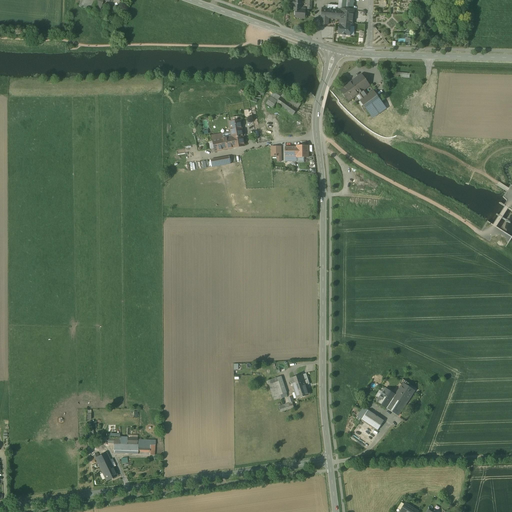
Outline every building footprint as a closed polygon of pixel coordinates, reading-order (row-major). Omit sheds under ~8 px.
[(80,0),(79,6),(93,11),(94,7),(96,0),(95,0),(80,0)] [(96,0),(94,7),(101,9),(103,0),(96,0)] [(301,0),(294,0),(294,1),(293,5),(294,5),(293,10),(296,10),(296,9),(300,10),(300,8),(301,8),(301,4),(301,0)] [(353,0),(338,0),(338,9),(341,9),(353,10),(354,0),(353,0)] [(301,8),(300,8),(300,10),(296,9),(296,10),(295,18),(299,18),(299,19),(304,19),(304,18),(305,18),(306,9),(301,8)] [(338,9),(322,8),(321,18),(322,18),(321,24),(325,24),(328,25),(329,19),(340,20),(353,21),(354,10),(353,10),(341,9),(338,9)] [(353,21),(340,20),(339,25),(338,35),(352,36),(353,26),(353,21)] [(362,74),(340,90),(348,102),(359,94),(364,90),(370,86),(362,74)] [(370,86),(364,90),(368,95),(374,91),(370,86)] [(277,88),(266,104),(273,108),(276,104),(281,97),(283,95),(284,93),(277,88)] [(364,90),(359,94),(363,99),(368,95),(364,90)] [(363,99),(360,101),(370,116),(374,113),(374,114),(385,106),(374,91),(368,95),(363,99)] [(289,99),(283,95),(281,97),(276,104),(293,116),(298,109),(288,101),(289,99)] [(295,98),(292,96),(289,99),(288,101),(298,109),(304,101),(297,96),(295,98)] [(397,123),(387,116),(382,123),(380,121),(380,120),(378,118),(375,122),(391,133),(397,123)] [(231,137),(232,138),(243,136),(240,121),(229,123),(231,137)] [(245,146),(243,136),(232,138),(231,137),(223,138),(223,134),(212,136),(215,152),(245,146)] [(308,146),(297,146),(297,147),(297,156),(297,157),(308,157),(308,146)] [(297,147),(286,147),(286,165),(296,165),(296,156),(297,156),(297,147)] [(229,157),(211,161),(212,167),(230,164),(229,157)] [(291,379),(293,387),(305,383),(306,386),(310,384),(306,374),(291,379)] [(281,377),(268,381),(273,398),(280,396),(281,398),(288,396),(281,377)] [(297,399),(309,395),(306,386),(305,383),(293,387),(294,388),(292,389),(293,390),(294,390),(297,399)] [(403,384),(396,394),(407,402),(414,391),(403,384)] [(395,395),(386,389),(377,402),(387,408),(396,395),(395,395)] [(396,394),(395,395),(396,395),(387,408),(398,416),(407,402),(396,394)] [(292,402),(279,406),(281,412),(294,408),(292,402)] [(384,421),(364,407),(358,416),(378,430),(384,421)] [(124,444),(117,444),(116,453),(124,454),(124,444)] [(135,445),(124,444),(124,454),(131,454),(135,454),(135,445)] [(106,452),(98,456),(97,453),(93,455),(101,471),(113,465),(106,452)] [(113,465),(101,471),(106,481),(118,476),(113,465)]
